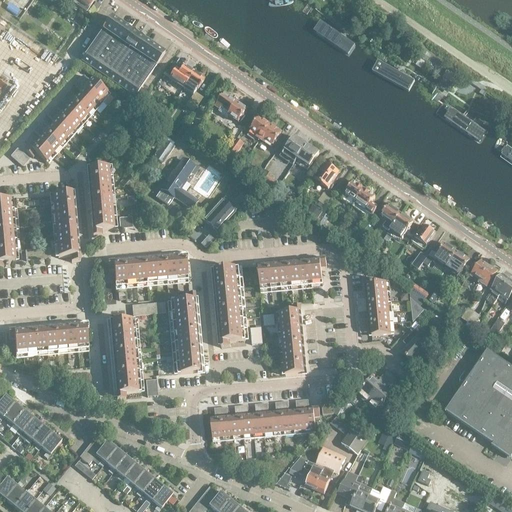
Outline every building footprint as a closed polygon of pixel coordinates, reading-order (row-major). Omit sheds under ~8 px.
[(73,0),(71,3),(68,7),(75,12),(83,0),(73,0)] [(95,0),(83,0),(75,12),(76,13),(79,8),(86,13),(95,0)] [(89,14),(93,17),(94,17),(101,7),(96,4),(89,14)] [(103,32),(82,63),(101,76),(132,32),(112,19),(103,32)] [(356,46),(321,22),(313,32),(349,56),(356,46)] [(10,41),(19,47),(28,34),(18,28),(10,41)] [(165,54),(132,32),(101,76),(135,99),(165,54)] [(424,61),(427,57),(420,53),(418,57),(424,61)] [(416,83),(378,62),(372,72),(410,94),(416,83)] [(184,67),(180,72),(176,70),(168,81),(183,90),(194,74),(184,67)] [(204,81),(194,74),(183,90),(183,91),(184,90),(192,96),(196,90),(197,91),(204,81)] [(77,99),(68,92),(60,101),(69,109),(63,114),(55,107),(46,116),(55,124),(50,130),(42,122),(33,132),(41,139),(32,150),(30,148),(26,153),(33,159),(36,155),(48,166),(110,95),(93,81),(90,84),(82,76),(73,86),(82,93),(77,99)] [(454,90),(459,83),(453,79),(448,87),(454,90)] [(196,92),(186,107),(194,113),(204,98),(196,92)] [(239,123),(248,110),(224,95),(215,107),(220,111),(222,108),(230,114),(228,116),(239,123)] [(487,134),(451,109),(444,120),(480,144),(487,134)] [(260,118),(251,131),(247,137),(253,142),(255,140),(259,143),(261,141),(271,126),(260,118)] [(282,133),(271,126),(261,141),(264,143),(266,141),(273,146),(282,133)] [(294,138),(293,140),(291,139),(288,144),(290,145),(283,155),(295,164),(306,146),(294,138)] [(239,168),(244,160),(237,155),(244,144),(238,140),(224,158),(239,168)] [(153,159),(155,160),(162,165),(174,149),(166,142),(153,159)] [(511,148),(507,145),(502,153),(511,159),(511,148)] [(319,155),(306,146),(295,164),(307,172),(319,155)] [(23,168),(30,160),(18,150),(11,158),(23,168)] [(199,201),(181,189),(192,174),(196,167),(183,158),(178,165),(156,198),(168,206),(174,198),(175,198),(193,210),(199,201)] [(112,162),(95,164),(95,170),(89,171),(95,233),(93,233),(93,238),(102,237),(102,232),(114,231),(109,169),(112,169),(112,162)] [(328,190),(339,173),(326,164),(315,181),(328,190)] [(255,185),(263,191),(272,177),(264,171),(255,185)] [(126,177),(118,186),(122,190),(130,180),(126,177)] [(353,207),(365,190),(354,183),(342,199),(353,207)] [(376,197),(365,190),(353,207),(371,219),(378,209),(371,204),(376,197)] [(296,197),(291,194),(285,204),(290,207),(296,197)] [(73,195),(53,197),(59,259),(72,258),(72,263),(81,263),(80,256),(78,256),(73,195)] [(204,221),(216,232),(224,223),(225,223),(238,209),(225,198),(204,221)] [(3,264),(19,263),(13,201),(0,201),(0,270),(4,270),(3,264)] [(390,231),(401,215),(388,206),(377,223),(390,231)] [(323,230),(331,219),(323,214),(316,224),(323,230)] [(413,223),(401,215),(390,231),(402,240),(413,223)] [(133,229),(132,221),(132,219),(119,220),(120,230),(133,229)] [(427,247),(435,234),(426,227),(422,233),(420,232),(415,239),(427,247)] [(361,236),(352,249),(360,254),(369,241),(361,236)] [(206,250),(210,245),(209,245),(205,241),(201,246),(205,249),(206,250)] [(438,255),(451,263),(457,253),(445,245),(438,255)] [(27,262),(51,260),(50,249),(26,251),(27,262)] [(391,271),(398,260),(382,249),(379,254),(388,260),(381,269),(387,273),(389,270),(391,271)] [(470,262),(457,253),(451,263),(463,271),(470,262)] [(419,272),(428,259),(421,254),(412,268),(419,272)] [(116,288),(118,288),(188,282),(186,257),(108,264),(109,273),(115,272),(116,288)] [(327,260),(259,267),(261,292),(323,286),(322,270),(328,269),(327,260)] [(470,278),(478,284),(489,268),(482,262),(470,278)] [(489,268),(478,284),(486,289),(497,273),(489,268)] [(246,341),(245,331),(239,269),(214,271),(222,349),(231,348),(231,342),(246,341)] [(491,293),(499,298),(510,282),(502,276),(491,293)] [(357,294),(357,296),(361,334),(372,333),(372,337),(395,335),(394,324),(390,283),(375,284),(374,279),(365,279),(366,285),(368,285),(368,293),(357,294)] [(511,282),(510,282),(499,298),(507,303),(511,296),(511,282)] [(325,303),(324,291),(314,292),(315,304),(325,303)] [(170,304),(177,376),(202,374),(195,296),(186,297),(186,302),(170,304)] [(410,300),(413,324),(424,312),(410,300)] [(132,307),(133,318),(166,315),(165,304),(132,307)] [(300,313),(302,313),(302,307),(293,308),(294,313),(280,315),(286,377),(306,375),(300,313)] [(467,324),(475,313),(469,309),(461,320),(467,324)] [(474,328),(481,317),(475,313),(467,324),(474,328)] [(263,317),(264,328),(275,327),(274,316),(263,317)] [(134,321),(110,323),(117,401),(126,400),(126,395),(141,393),(134,321)] [(492,346),(505,325),(498,321),(485,342),(492,346)] [(14,341),(15,348),(16,357),(89,350),(86,325),(8,333),(9,341),(14,341)] [(481,325),(476,332),(486,338),(491,331),(481,325)] [(262,329),(261,329),(251,330),(253,346),(263,345),(262,329)] [(411,362),(425,348),(416,339),(419,336),(414,332),(406,341),(410,345),(402,353),(411,362)] [(511,368),(488,352),(447,413),(511,457),(511,368)] [(373,379),(357,396),(376,413),(392,396),(387,392),(397,381),(387,372),(377,383),(373,379)] [(158,398),(156,381),(146,382),(147,398),(158,398)] [(5,397),(3,399),(0,402),(0,422),(3,419),(15,404),(5,397)] [(322,400),(323,417),(334,416),(332,399),(322,400)] [(270,417),(269,405),(256,406),(257,418),(249,418),(248,407),(235,408),(236,420),(229,420),(228,409),(215,410),(216,421),(212,422),(214,444),(316,434),(315,419),(321,418),(320,409),(314,410),(314,412),(311,413),(309,402),(297,403),(298,414),(290,415),(289,403),(282,404),(276,405),(277,416),(270,417)] [(15,404),(3,419),(8,423),(6,427),(10,430),(12,426),(24,412),(15,404)] [(24,412),(12,426),(18,431),(15,434),(19,437),(22,434),(33,419),(24,412)] [(33,419),(22,434),(27,438),(24,442),(28,445),(31,441),(42,427),(33,419)] [(42,427),(31,441),(37,446),(34,449),(37,452),(52,434),(42,427)] [(397,435),(385,430),(379,445),(390,450),(397,435)] [(358,456),(367,442),(352,432),(342,445),(358,456)] [(52,434),(37,452),(38,453),(41,449),(46,453),(43,457),(47,460),(61,442),(52,434)] [(92,443),(101,450),(105,445),(96,438),(92,443)] [(398,440),(396,445),(409,450),(411,444),(398,440)] [(97,455),(96,457),(101,461),(98,465),(102,468),(105,464),(116,450),(107,442),(105,445),(101,450),(97,455)] [(101,450),(92,443),(88,448),(97,455),(101,450)] [(424,452),(413,447),(410,453),(421,458),(424,452)] [(96,457),(97,455),(88,448),(84,453),(93,461),(96,457)] [(321,477),(315,491),(324,495),(331,481),(334,473),(338,475),(345,459),(324,449),(322,453),(318,451),(315,460),(318,461),(316,465),(325,469),(321,477)] [(116,450),(105,464),(111,469),(108,473),(104,478),(107,481),(111,475),(126,458),(116,450)] [(89,466),(93,461),(84,453),(80,458),(89,466)] [(126,458),(111,475),(111,476),(114,472),(120,477),(117,480),(120,483),(135,465),(126,458)] [(310,463),(301,459),(290,471),(303,477),(310,463)] [(93,480),(97,475),(79,461),(75,466),(93,480)] [(135,465),(120,483),(121,483),(124,480),(129,484),(122,492),(126,495),(144,473),(135,465)] [(305,487),(315,491),(321,477),(311,472),(305,487)] [(144,473),(126,495),(133,487),(139,492),(136,495),(139,498),(154,480),(144,473)] [(279,485),(288,488),(292,476),(283,473),(279,485)] [(339,491),(350,496),(346,506),(358,511),(357,511),(362,511),(372,491),(362,486),(364,480),(349,473),(339,491)] [(423,473),(418,483),(429,488),(431,482),(428,481),(430,476),(423,473)] [(10,475),(0,487),(0,496),(5,501),(19,483),(16,487),(11,482),(13,479),(10,475)] [(23,478),(19,483),(5,501),(14,508),(28,491),(28,490),(25,494),(20,490),(27,481),(23,478)] [(154,480),(139,498),(142,494),(148,499),(145,503),(148,506),(163,488),(154,480)] [(48,484),(44,492),(52,496),(56,488),(48,484)] [(32,486),(28,491),(14,508),(18,511),(26,511),(38,498),(37,498),(34,502),(29,497),(36,489),(32,486)] [(163,488),(148,506),(149,506),(152,502),(158,507),(154,511),(156,511),(159,511),(173,496),(163,488)] [(209,489),(205,494),(213,501),(217,496),(209,489)] [(382,495),(372,491),(362,511),(376,511),(377,511),(378,511),(382,511),(391,492),(384,489),(382,495)] [(391,492),(382,511),(383,511),(386,511),(401,511),(402,510),(405,505),(394,500),(396,494),(391,492)] [(209,506),(208,507),(213,511),(219,511),(229,501),(219,493),(217,496),(213,501),(209,506)] [(38,498),(26,511),(42,511),(47,506),(46,506),(44,509),(38,505),(45,497),(42,494),(38,499),(38,498)] [(201,499),(209,506),(213,501),(205,494),(201,499)] [(201,499),(197,504),(205,511),(208,507),(209,506),(201,499)] [(229,501),(219,511),(235,511),(238,509),(229,501)]
